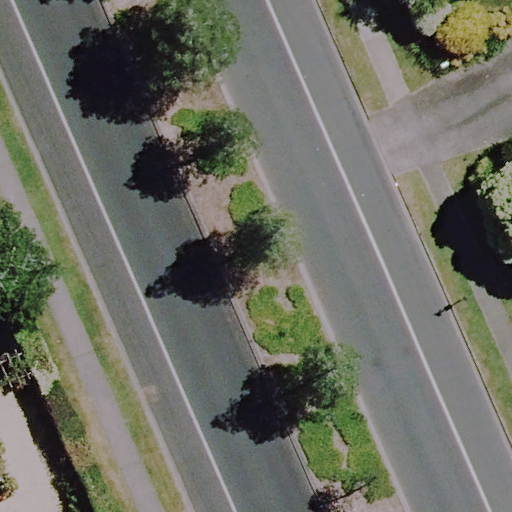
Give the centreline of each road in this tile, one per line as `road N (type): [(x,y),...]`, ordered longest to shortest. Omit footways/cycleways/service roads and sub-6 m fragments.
road 1 (secondary): [(233,0),(458,511)]
road 2 (secondary): [(276,511),(54,0)]
